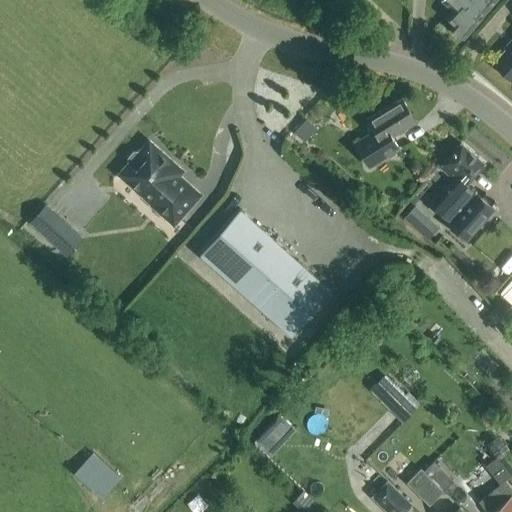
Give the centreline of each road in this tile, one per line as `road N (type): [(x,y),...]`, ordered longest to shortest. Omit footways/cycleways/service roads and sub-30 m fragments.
road 1 (unknown): [(258,29),(237,89),(251,142),(349,238),(425,274),(511,370)]
road 2 (tertiary): [(511,137),(481,109),(411,72),(289,41),(207,0)]
